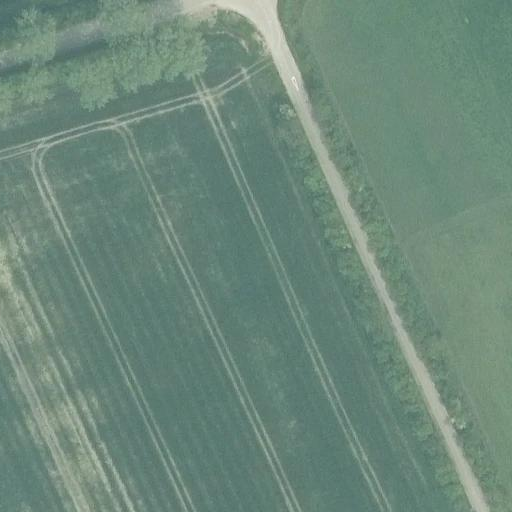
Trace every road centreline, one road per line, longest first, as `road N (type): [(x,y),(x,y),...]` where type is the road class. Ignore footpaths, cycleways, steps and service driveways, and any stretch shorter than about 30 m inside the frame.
road 1 (unclassified): [(482,511),(254,0)]
road 2 (tertiary): [(0,59),(185,0)]
